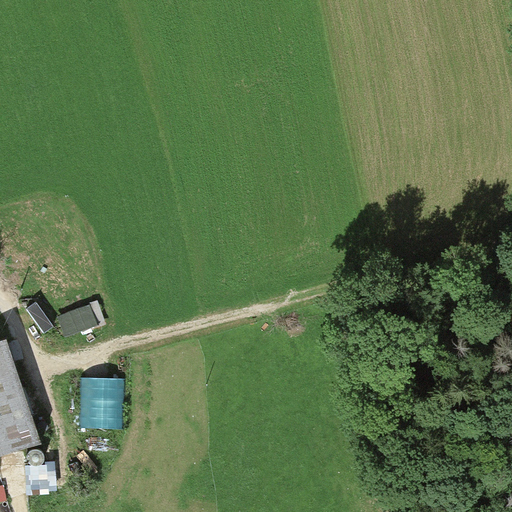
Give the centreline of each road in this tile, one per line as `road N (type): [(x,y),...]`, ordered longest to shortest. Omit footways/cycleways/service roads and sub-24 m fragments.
road 1 (track): [(349,278),(136,339)]
road 2 (track): [(0,315),(38,361),(58,363),(136,339)]
